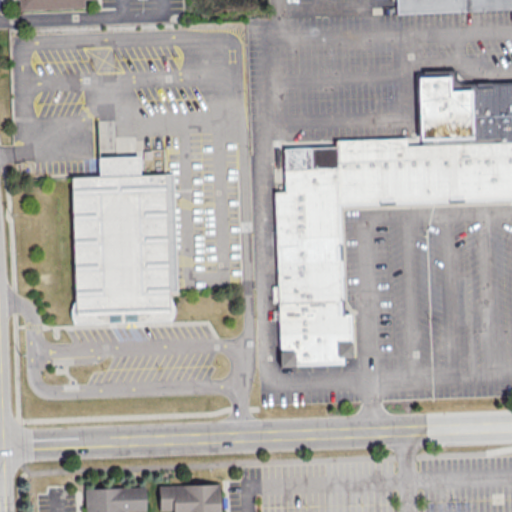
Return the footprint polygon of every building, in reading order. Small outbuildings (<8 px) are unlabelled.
[(16,0),(17,9),(84,7),(83,0),(16,0)] [(511,0),(393,0),(394,12),(511,8),(511,0)] [(271,191),(277,369),(344,367),(343,360),(352,359),(351,315),(342,316),(338,206),(511,200),(511,81),(472,83),(472,92),(454,93),(454,79),(420,80),(422,145),(407,145),(407,139),(335,141),(335,148),(281,150),(282,190),(271,191)] [(71,178),(75,300),(72,306),(71,312),(72,319),(74,322),(170,320),(172,316),(173,312),(173,307),(172,304),(170,301),(170,291),(176,291),(173,175),(139,176),(139,157),(99,158),(99,177),(71,178)] [(157,485),(159,511),(171,510),(171,511),(219,511),(218,482),(157,485)] [(83,487),(84,511),(123,511),(144,510),(143,485),(83,487)]
